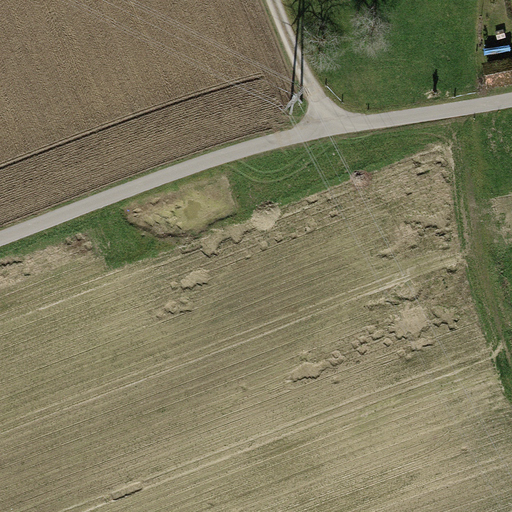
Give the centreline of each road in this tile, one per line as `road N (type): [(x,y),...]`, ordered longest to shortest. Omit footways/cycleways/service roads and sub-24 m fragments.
road 1 (unclassified): [(0,239),(247,149),(330,127),(511,99)]
road 2 (track): [(330,127),(274,0)]
